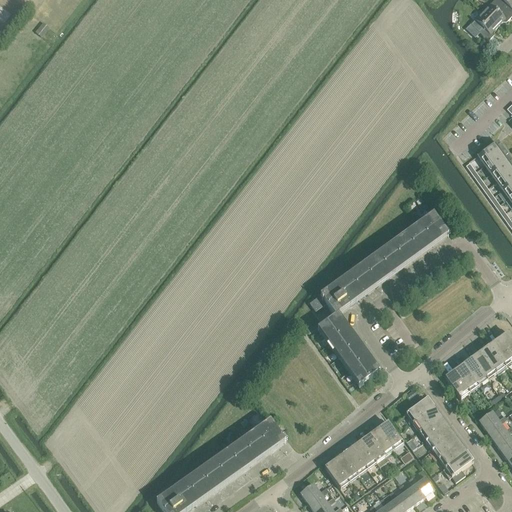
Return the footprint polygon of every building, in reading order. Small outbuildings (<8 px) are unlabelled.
[(511,0),(496,0),(494,3),(511,20),(511,18),(511,0)] [(482,15),(497,29),(504,22),(507,24),(511,20),(494,3),(482,15)] [(490,37),(497,29),(482,15),(471,27),(488,44),(493,39),(490,37)] [(41,37),(48,27),(43,24),(37,34),(41,37)] [(498,146),(478,160),(485,168),(504,154),(498,146)] [(510,163),(504,154),(485,168),(491,177),(510,163)] [(491,177),(497,185),(511,173),(511,165),(510,163),(491,177)] [(511,173),(497,185),(502,193),(511,186),(511,173)] [(511,186),(502,193),(508,202),(511,198),(511,186)] [(410,235),(424,253),(447,237),(433,218),(410,235)] [(388,251),(402,270),(424,253),(410,235),(388,251)] [(366,267),(379,286),(402,270),(388,251),(366,267)] [(343,283),(357,302),(379,286),(366,267),(343,283)] [(310,307),(312,311),(315,314),(326,307),(334,318),(357,302),(343,283),(310,307)] [(318,333),(358,390),(359,390),(377,376),(337,320),(318,333)] [(511,341),(509,337),(500,344),(511,360),(511,341)] [(511,360),(500,344),(491,350),(505,370),(511,364),(511,360)] [(491,350),(482,357),(496,376),(505,370),(491,350)] [(482,357),(473,363),(487,383),(496,376),(482,357)] [(473,363),(464,370),(478,389),(487,383),(473,363)] [(464,370),(455,376),(470,396),(478,389),(464,370)] [(455,376),(446,383),(460,403),(470,396),(455,376)] [(407,398),(410,403),(418,398),(414,393),(407,398)] [(425,403),(406,418),(412,427),(432,413),(425,403)] [(432,413),(412,427),(419,436),(439,422),(432,413)] [(478,424),(485,433),(498,424),(491,415),(478,424)] [(498,424),(485,433),(491,441),(504,432),(500,427),(507,422),(505,419),(498,424)] [(247,421),(241,426),(244,430),(250,425),(247,421)] [(439,422),(419,436),(425,445),(445,431),(439,422)] [(157,505),(161,511),(162,511),(187,511),(284,443),(270,425),(157,505)] [(389,427),(380,434),(394,454),(403,447),(389,427)] [(504,432),(491,441),(497,450),(510,440),(507,437),(511,433),(511,429),(505,433),(504,432)] [(445,431),(425,445),(432,454),(451,439),(445,431)] [(380,434),(371,441),(385,460),(394,454),(380,434)] [(451,439),(432,454),(438,463),(458,448),(451,439)] [(510,440),(497,450),(503,458),(511,451),(511,443),(510,440)] [(371,441),(362,447),(376,467),(380,471),(389,465),(385,460),(371,441)] [(362,447),(353,454),(368,473),(376,467),(362,447)] [(458,448),(438,463),(445,472),(464,457),(458,448)] [(511,451),(503,458),(509,466),(511,464),(511,451)] [(353,454),(344,460),(359,480),(368,473),(353,454)] [(464,457),(445,472),(451,481),(455,486),(465,479),(461,474),(471,467),(464,457)] [(405,458),(400,461),(405,468),(409,464),(405,458)] [(344,460),(335,466),(350,486),(359,480),(344,460)] [(425,460),(419,464),(423,468),(428,464),(425,460)] [(335,466),(326,473),(340,493),(350,486),(335,466)] [(410,482),(425,502),(435,494),(426,482),(427,481),(422,474),(418,476),(423,483),(417,488),(412,481),(410,482)] [(400,489),(415,509),(425,502),(410,482),(408,483),(413,490),(407,495),(402,487),(400,489)] [(444,495),(448,493),(445,485),(440,487),(444,495)] [(301,497),(308,507),(327,493),(326,491),(319,495),(314,487),(301,497)] [(391,496),(402,511),(410,511),(415,509),(400,489),(399,490),(404,497),(398,502),(393,495),(391,496)] [(327,493),(308,507),(311,511),(321,511),(334,503),(333,501),(327,505),(322,499),(328,494),(327,493)] [(381,503),(387,511),(402,511),(391,496),(389,497),(394,504),(388,509),(383,502),(381,503)] [(334,503),(321,511),(341,511),(340,510),(337,511),(331,511),(329,509),(335,504),(334,503)] [(371,510),(372,511),(387,511),(381,503),(371,510)]
